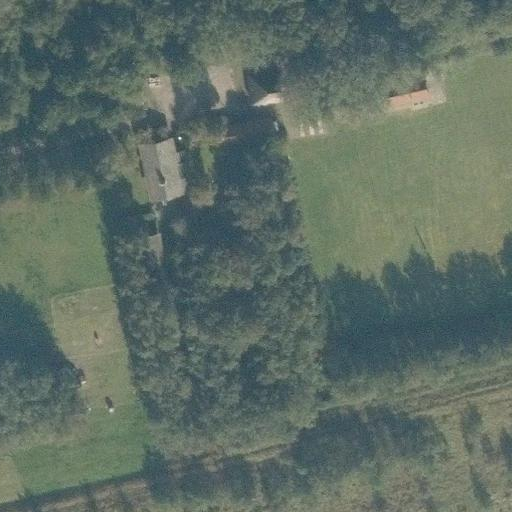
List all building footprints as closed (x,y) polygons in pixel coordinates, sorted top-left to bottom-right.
[(398,37),(375,42),(379,60),(402,54),(398,37)] [(259,68),(245,70),(251,104),(283,98),(275,52),(257,56),(259,68)] [(424,69),(383,78),(387,99),(429,90),(424,69)] [(220,142),(255,135),(274,131),(271,115),(217,126),(220,142)] [(144,156),(141,156),(144,173),(147,172),(152,195),(181,189),(181,190),(193,188),(185,146),(173,150),(170,136),(141,142),(144,156)] [(186,196),(191,221),(206,218),(201,193),(186,196)] [(243,211),(225,215),(229,236),(249,232),(247,227),(255,225),(253,214),(245,216),(243,211)] [(163,260),(159,231),(133,234),(138,264),(163,260)]
